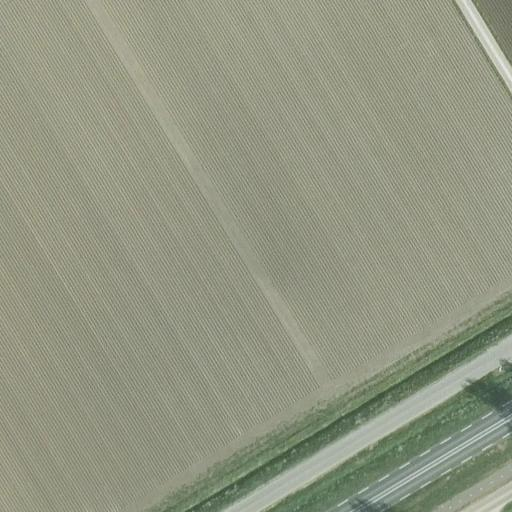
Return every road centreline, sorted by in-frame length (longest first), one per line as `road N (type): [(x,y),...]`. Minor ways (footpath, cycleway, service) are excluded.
road 1 (unclassified): [(240,511),(511,347)]
road 2 (primary): [(354,511),(511,417)]
